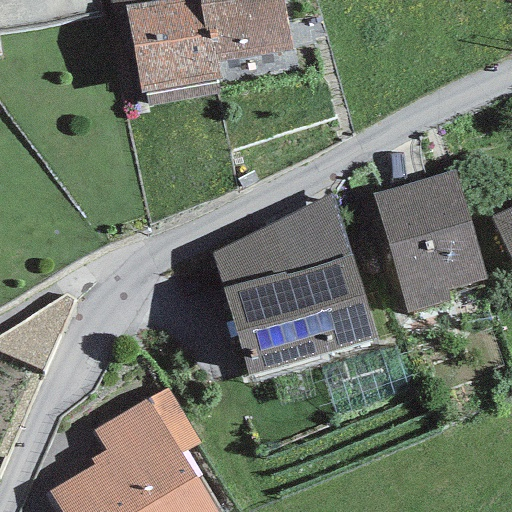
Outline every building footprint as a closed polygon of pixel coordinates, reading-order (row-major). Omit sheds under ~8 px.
[(145,0),(108,0),(110,9),(124,7),(146,3),(145,0)] [(165,0),(146,3),(124,7),(139,94),(143,93),(215,81),(220,80),(216,62),(209,63),(198,0),(165,0)] [(216,62),(290,50),(281,0),(198,0),(209,63),(216,62)] [(217,94),(215,81),(143,93),(146,108),(217,94)] [(454,170),(372,195),(407,314),(449,302),(446,291),(487,279),(454,170)] [(248,377),(378,338),(334,197),(211,256),(248,377)] [(511,207),(491,218),(511,262),(511,207)] [(63,297),(0,339),(0,351),(40,371),(71,301),(63,297)] [(59,511),(216,511),(181,454),(199,443),(167,387),(92,430),(104,450),(90,458),(93,463),(47,492),(59,511)]
